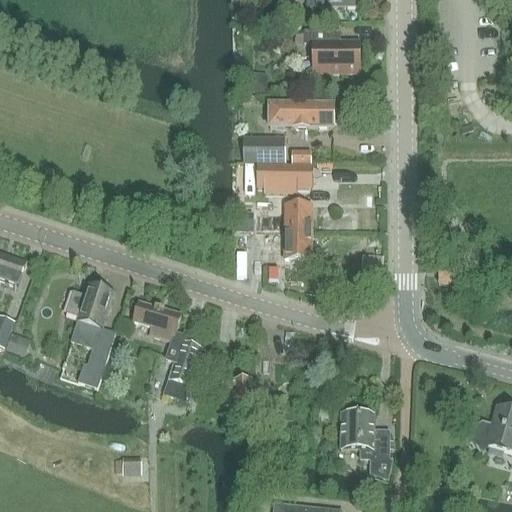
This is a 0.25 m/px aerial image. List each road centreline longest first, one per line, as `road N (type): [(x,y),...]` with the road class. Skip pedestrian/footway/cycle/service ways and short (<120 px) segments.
road 1 (unclassified): [(418,349),(0,224)]
road 2 (tertiary): [(418,349),(404,312),(401,0)]
